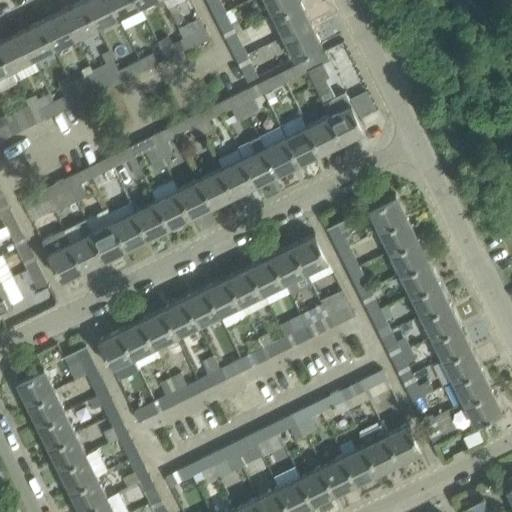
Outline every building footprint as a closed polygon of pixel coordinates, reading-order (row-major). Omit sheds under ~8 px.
[(76,37),(98,26),(84,0),(80,0),(62,9),(76,37)] [(84,0),(98,26),(119,16),(111,0),(84,0)] [(111,0),(119,16),(141,5),(138,0),(111,0)] [(208,0),(217,17),(227,13),(219,0),(208,0)] [(266,0),(273,13),(299,0),(266,0)] [(284,35),(312,21),(301,0),(299,0),(273,13),(284,35)] [(55,48),(76,37),(62,9),(41,19),(55,48)] [(227,37),(236,32),(227,13),(217,17),(227,37)] [(33,59),(55,48),(41,19),(19,30),(33,59)] [(295,57),(323,43),(312,21),(284,35),(295,57)] [(211,35),(206,26),(196,31),(192,22),(181,27),(179,28),(184,37),(194,32),(198,41),(211,35)] [(0,44),(12,69),(33,59),(19,30),(0,39),(0,44)] [(186,48),(198,41),(194,32),(184,37),(181,38),(186,48)] [(245,50),(236,32),(227,37),(236,55),(245,50)] [(0,75),(12,69),(0,44),(0,75)] [(325,49),(313,55),(317,64),(325,61),(330,58),(325,49)] [(245,50),(236,55),(248,79),(258,75),(245,50)] [(144,68),(158,62),(153,52),(139,59),(144,68)] [(286,80),(309,69),(317,64),(313,55),(281,70),(286,80)] [(123,78),(119,69),(113,57),(94,67),(99,79),(95,80),(100,90),(123,78)] [(123,78),(144,68),(139,59),(119,69),(123,78)] [(264,90),(286,80),(281,70),(260,81),(264,90)] [(80,99),(73,85),(69,76),(58,81),(65,94),(54,99),(50,92),(48,93),(57,111),(80,99)] [(90,95),(100,90),(95,80),(85,85),(90,95)] [(254,96),(264,90),(260,81),(238,92),(250,115),(261,110),(254,96)] [(377,108),(367,88),(351,96),(361,116),(377,108)] [(272,89),(266,93),(271,103),(278,100),(272,89)] [(323,101),(329,113),(343,140),(365,129),(346,90),(323,101)] [(239,120),(250,115),(238,92),(217,102),(221,112),(232,106),(239,120)] [(36,121),(57,111),(48,93),(41,96),(36,94),(25,99),(36,121)] [(6,136),(36,121),(25,99),(6,108),(7,112),(11,121),(2,126),(6,136)] [(209,117),(221,112),(217,102),(195,113),(205,133),(215,128),(209,117)] [(0,138),(6,136),(2,126),(11,121),(7,112),(0,114),(0,138)] [(194,138),(205,133),(195,113),(174,123),(178,133),(189,127),(194,138)] [(321,150),(343,140),(329,113),(308,123),(321,150)] [(168,138),(178,133),(174,123),(152,134),(167,163),(163,157),(175,152),(168,138)] [(299,161),(321,150),(308,123),(286,134),(299,161)] [(167,164),(167,163),(152,134),(130,145),(135,154),(146,149),(156,169),(167,164)] [(278,172),(299,161),(286,134),(265,145),(278,172)] [(122,160),(135,154),(130,145),(109,155),(114,164),(122,160)] [(256,182),(278,172),(265,145),(243,155),(256,182)] [(124,185),(114,164),(109,155),(87,166),(92,175),(103,170),(113,190),(124,185)] [(235,193),(256,182),(243,155),(222,166),(235,193)] [(66,176),(77,200),(88,194),(82,180),(92,175),(87,166),(66,176)] [(213,203),(235,193),(222,166),(200,176),(213,203)] [(55,210),(77,200),(66,176),(35,192),(39,201),(49,196),(54,208),(55,210)] [(192,214),(213,203),(200,176),(179,187),(192,214)] [(179,187),(157,198),(170,225),(172,224),(174,228),(183,223),(182,219),(192,214),(179,187)] [(407,215),(396,192),(384,198),(382,194),(385,192),(385,191),(357,205),(357,206),(367,201),(380,228),(407,215)] [(32,218),(54,208),(49,196),(39,201),(35,192),(22,198),(32,218)] [(8,224),(17,219),(6,198),(0,200),(0,213),(2,213),(8,224)] [(149,235),(170,225),(157,198),(135,208),(149,235)] [(124,214),(114,219),(127,246),(149,235),(135,208),(124,214)] [(350,243),(350,242),(361,237),(350,215),(328,226),(339,248),(350,243)] [(391,249),(418,236),(407,215),(380,228),(391,249)] [(82,234),(71,240),(84,267),(106,256),(92,229),(86,217),(76,222),(82,234)] [(17,219),(8,224),(0,227),(0,240),(13,234),(18,245),(28,240),(17,219)] [(106,256),(127,246),(114,219),(92,229),(106,256)] [(62,278),(84,267),(65,227),(43,239),(62,278)] [(307,270),(329,259),(316,232),(293,243),(307,270)] [(418,236),(391,249),(401,271),(428,258),(418,236)] [(43,272),(28,241),(28,240),(18,245),(34,276),(43,272)] [(285,280),(307,270),(293,243),(272,253),(285,280)] [(355,255),(351,246),(350,243),(339,248),(341,251),(344,249),(354,268),(360,265),(376,256),(371,247),(355,255)] [(264,291),(285,280),(272,253),(250,264),(264,291)] [(412,292),(439,279),(428,258),(401,271),(412,292)] [(242,301),(264,291),(250,264),(229,274),(242,301)] [(370,286),(364,274),(360,265),(354,268),(358,277),(354,278),(360,291),(370,286)] [(40,289),(49,284),(43,272),(34,276),(40,289)] [(221,312),(242,301),(229,274),(207,285),(221,312)] [(0,308),(14,301),(3,279),(0,280),(0,308)] [(422,314),(449,301),(439,279),(412,292),(422,314)] [(199,323),(221,312),(207,285),(186,296),(199,323)] [(380,307),(376,299),(370,286),(360,291),(367,304),(371,312),(380,307)] [(319,301),(326,315),(331,325),(356,313),(344,288),(319,301)] [(177,333),(199,323),(186,296),(164,306),(177,333)] [(382,334),(401,325),(404,323),(398,311),(400,309),(396,300),(380,307),(371,312),(382,334)] [(433,335),(460,322),(449,301),(422,314),(433,335)] [(156,344),(177,333),(164,306),(143,317),(156,344)] [(326,315),(320,318),(314,306),(301,312),(312,334),(331,325),(326,315)] [(289,345),(312,334),(301,312),(280,323),(285,335),(289,345)] [(134,354),(156,344),(143,317),(121,327),(134,354)] [(444,357),(471,344),(460,322),(433,335),(444,357)] [(393,356),(411,346),(401,325),(382,334),(393,356)] [(112,365),(134,354),(121,327),(99,338),(112,365)] [(274,340),(272,337),(269,330),(258,336),(263,346),(268,356),(289,345),(285,335),(274,340)] [(98,367),(86,344),(87,344),(87,343),(64,354),(64,355),(77,349),(88,372),(98,367)] [(454,378),(481,365),(471,344),(444,357),(454,378)] [(247,366),(268,356),(263,346),(242,356),(247,366)] [(403,377),(412,372),(421,368),(411,346),(393,356),(403,377)] [(226,376),(221,367),(215,354),(204,359),(210,372),(200,377),(205,387),(226,376)] [(226,376),(247,366),(242,356),(221,367),(226,376)] [(55,387),(53,383),(44,365),(31,372),(29,368),(19,373),(21,377),(18,378),(28,401),(55,387)] [(465,400),(492,387),(481,365),(454,378),(465,400)] [(108,389),(99,370),(98,367),(88,372),(99,393),(108,389)] [(392,385),(388,377),(383,367),(361,378),(370,397),(373,404),(381,400),(377,392),(392,385)] [(200,377),(188,383),(182,371),(173,375),(184,397),(205,387),(200,377)] [(429,379),(419,385),(412,372),(403,377),(414,399),(433,388),(429,379)] [(162,408),(184,397),(173,375),(161,380),(167,394),(157,398),(162,408)] [(347,408),(370,397),(361,378),(338,389),(347,408)] [(39,422),(66,409),(55,387),(28,401),(39,422)] [(490,415),(503,409),(492,387),(465,400),(478,426),(468,431),(469,432),(497,418),(496,417),(492,419),(490,415)] [(110,415),(119,410),(108,389),(99,393),(110,415)] [(326,418),(347,408),(338,389),(318,400),(322,409),(326,418)] [(139,419),(162,408),(157,398),(134,410),(139,419)] [(312,414),(322,409),(318,400),(296,410),(307,433),(319,427),(312,414)] [(435,442),(445,437),(458,431),(447,408),(433,415),(432,412),(423,417),(435,442)] [(50,444),(76,431),(66,409),(39,422),(50,444)] [(129,431),(125,422),(119,410),(110,415),(114,424),(104,429),(109,441),(120,436),(129,431)] [(296,438),(307,433),(296,410),(275,420),(280,430),(290,425),(296,438)] [(280,430),(275,420),(254,431),(265,453),(286,443),(280,430)] [(401,459),(388,432),(381,421),(359,432),(365,443),(366,442),(379,469),(401,459)] [(401,459),(422,448),(409,421),(388,432),(401,459)] [(60,465),(87,452),(76,431),(50,444),(60,465)] [(131,458),(140,453),(129,431),(120,436),(131,458)] [(244,463),(265,453),(254,431),(233,441),(244,463)] [(222,474),(244,463),(233,441),(211,452),(222,474)] [(358,480),(379,469),(366,442),(365,443),(345,453),(358,480)] [(71,487),(98,474),(87,452),(60,465),(71,487)] [(209,481),(222,474),(211,452),(188,463),(193,472),(197,482),(207,477),(209,481)] [(151,475),(146,465),(140,453),(131,458),(137,470),(124,476),(128,485),(141,478),(141,479),(151,475)] [(336,490),(358,480),(345,453),(323,464),(336,490)] [(171,483),(193,472),(188,463),(166,474),(171,483)] [(315,501),(336,490),(323,464),(302,474),(315,501)] [(81,508),(108,495),(98,474),(71,487),(81,508)] [(293,511),(315,501),(302,474),(280,485),(293,511)] [(161,495),(155,483),(151,475),(141,479),(152,500),(161,495)] [(511,477),(495,486),(496,487),(505,482),(511,495),(511,477)] [(267,511),(292,511),(293,511),(280,485),(259,495),(267,511)] [(82,511),(116,511),(108,495),(81,508),(82,511)] [(157,511),(169,511),(161,495),(152,500),(157,511)] [(240,511),(267,511),(259,495),(237,506),(240,511)] [(461,511),(491,511),(484,497),(460,510),(460,511),(461,510),(461,511)]
